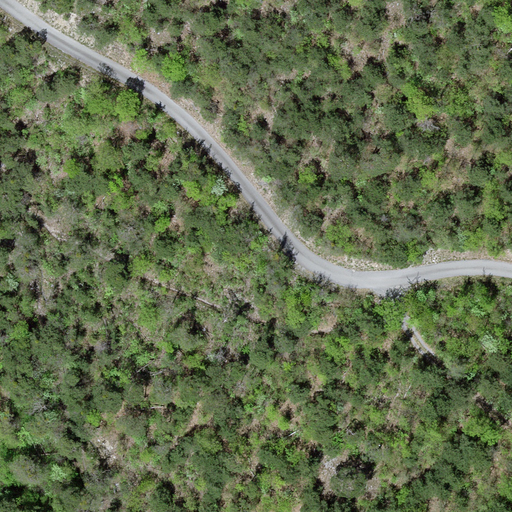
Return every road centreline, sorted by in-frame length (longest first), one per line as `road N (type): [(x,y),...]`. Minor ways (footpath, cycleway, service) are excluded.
road 1 (track): [(3,0),(206,139),(297,254),(371,281)]
road 2 (track): [(371,281),(468,268),(511,272)]
